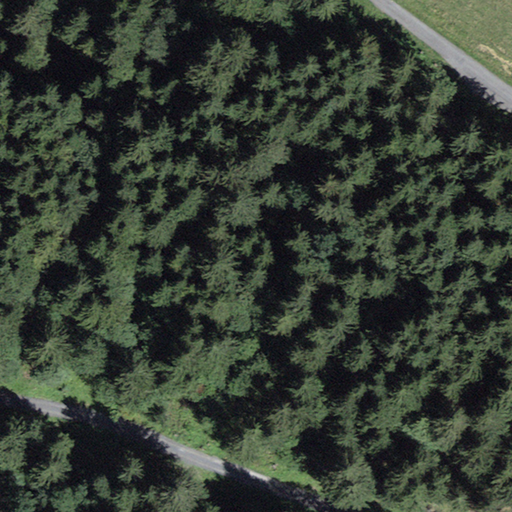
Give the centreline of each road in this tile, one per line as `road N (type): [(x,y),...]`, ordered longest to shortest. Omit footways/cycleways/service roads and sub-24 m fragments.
road 1 (track): [(0,399),(90,419),(348,511)]
road 2 (unclassified): [(380,0),(511,100)]
